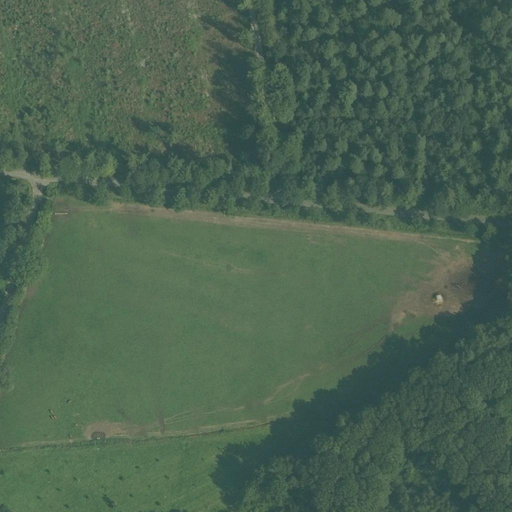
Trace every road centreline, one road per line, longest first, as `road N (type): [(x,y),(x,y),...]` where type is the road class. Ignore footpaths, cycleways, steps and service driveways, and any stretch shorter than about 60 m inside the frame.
road 1 (unclassified): [(511,223),(0,173)]
road 2 (track): [(248,0),(285,202)]
